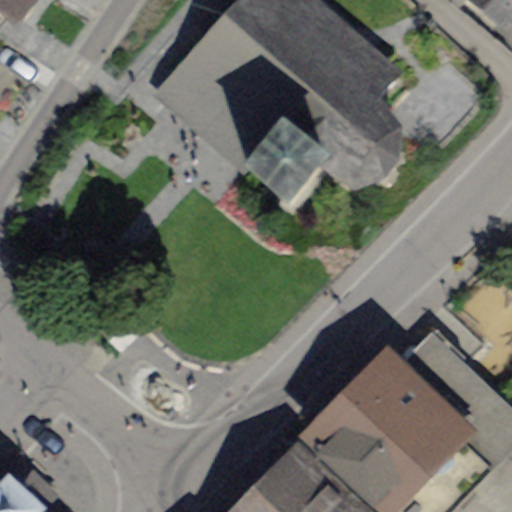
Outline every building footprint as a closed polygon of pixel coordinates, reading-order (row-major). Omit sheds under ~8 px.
[(0,0),(15,13),(25,0),(0,0)] [(396,80),(305,0),(243,0),(177,76),(265,153),(250,171),(292,207),(326,169),(358,188),(384,178),(397,162),(398,132),(376,104),(396,80)] [(511,0),(489,0),(511,20),(511,0)] [(459,511),(511,457),(511,402),(425,320),(303,448),(370,511),(459,511)] [(370,511),(303,448),(241,511),(370,511)] [(0,511),(38,511),(54,496),(19,463),(0,482),(0,511)]
